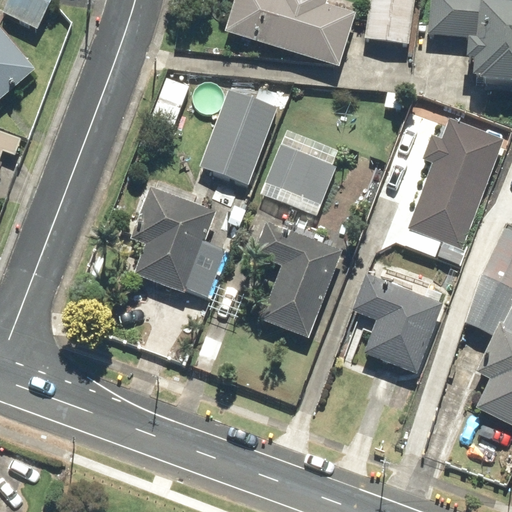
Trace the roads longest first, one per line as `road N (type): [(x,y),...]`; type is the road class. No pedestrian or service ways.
road 1 (residential): [(0,376),(367,511)]
road 2 (residential): [(133,0),(0,367)]
